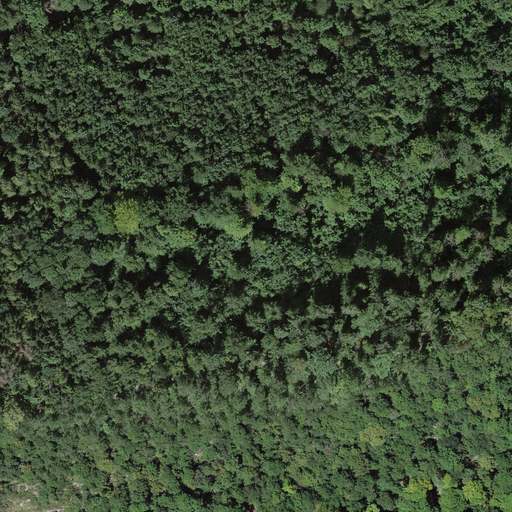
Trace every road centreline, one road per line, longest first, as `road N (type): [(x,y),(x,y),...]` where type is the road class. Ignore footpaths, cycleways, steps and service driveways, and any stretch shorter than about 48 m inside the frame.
road 1 (track): [(0,227),(511,114)]
road 2 (track): [(0,29),(144,0)]
